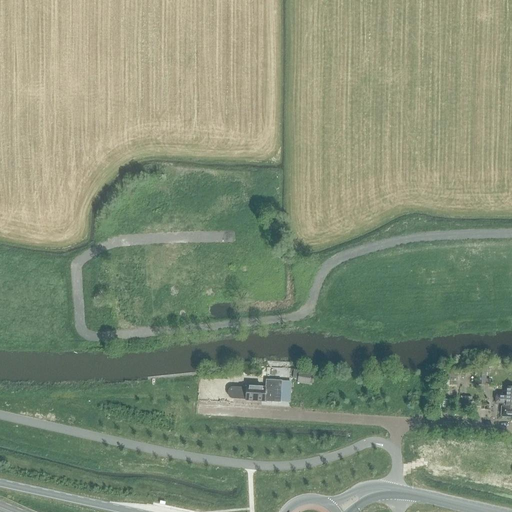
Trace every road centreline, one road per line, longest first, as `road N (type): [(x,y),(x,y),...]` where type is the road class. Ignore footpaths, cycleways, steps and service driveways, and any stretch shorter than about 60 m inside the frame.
road 1 (track): [(194,223),(172,224),(138,253),(137,319),(152,330),(287,318),(303,309),(324,265),(345,254),(408,237),(511,231)]
road 2 (unclassified): [(391,448),(373,441),(326,459),(249,465),(0,414)]
road 3 (unclassified): [(204,410),(396,421)]
road 4 (primary): [(126,511),(0,484)]
